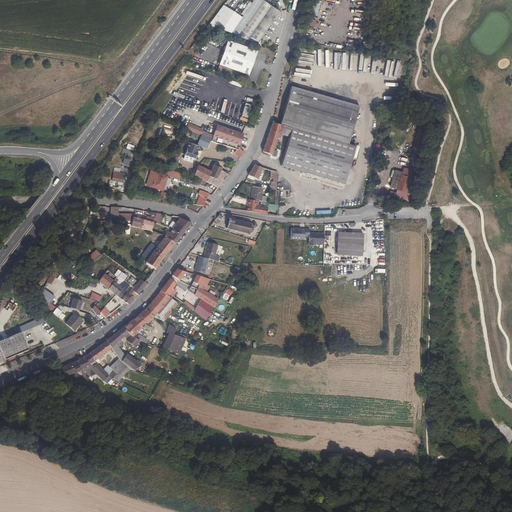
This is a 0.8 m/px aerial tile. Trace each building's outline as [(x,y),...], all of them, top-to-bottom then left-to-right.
[(313,0),(309,15),(316,17),(321,2),(314,0),(313,0)] [(225,7),(211,26),(234,35),(238,28),(245,20),(225,7)] [(250,74),(258,51),(228,41),(221,64),(250,74)] [(280,167),(343,187),(355,148),(347,146),(358,109),(291,89),(285,110),(280,126),(275,125),(272,125),(270,130),(267,139),(264,148),(262,154),(270,156),(276,139),(279,141),(280,137),(283,137),(283,136),(289,138),(280,167)] [(235,114),(242,116),(243,112),(245,105),(245,102),(237,100),(235,114)] [(222,146),(224,147),(234,151),(236,147),(239,140),(242,132),(237,130),(236,131),(205,120),(200,132),(212,136),(210,140),(210,141),(214,143),(222,146)] [(214,143),(210,141),(210,140),(199,136),(195,146),(217,156),(219,151),(222,146),(214,143)] [(194,153),(196,147),(187,144),(182,156),(193,160),(194,157),(196,154),(194,153)] [(412,189),(418,159),(405,156),(404,160),(398,159),(394,176),(400,177),(398,186),(412,189)] [(195,167),(192,176),(205,182),(207,177),(209,173),(195,167)] [(209,173),(207,177),(213,180),(217,172),(218,170),(215,168),(212,167),(209,173)] [(260,169),(253,167),(251,170),(249,173),(258,175),(260,169)] [(179,174),(165,169),(163,175),(177,180),(179,174)] [(165,177),(149,171),(144,185),(160,191),(165,177)] [(226,176),(217,172),(213,180),(207,177),(205,182),(213,186),(216,188),(221,182),(226,176)] [(260,190),(251,188),(249,194),(248,201),(257,202),(260,190)] [(203,204),(205,200),(199,197),(196,204),(190,202),(189,205),(193,206),(201,207),(203,204)] [(244,212),(265,216),(266,210),(253,208),(253,205),(254,202),(246,201),(245,207),(244,212)] [(111,222),(118,223),(119,210),(111,209),(111,222)] [(170,229),(179,236),(185,230),(190,223),(178,218),(170,229)] [(227,218),(224,229),(225,230),(225,229),(229,230),(228,231),(229,231),(229,230),(232,231),(233,232),(233,231),(236,232),(237,233),(237,232),(245,234),(246,235),(246,234),(249,232),(250,232),(249,231),(250,228),(254,226),(252,222),(248,224),(240,222),(239,221),(239,222),(236,221),(235,220),(235,221),(232,220),(231,219),(231,220),(227,219),(227,218)] [(151,233),(153,224),(153,223),(148,222),(137,220),(133,219),(132,224),(131,228),(151,233)] [(176,240),(179,236),(170,229),(168,232),(166,230),(163,237),(164,237),(173,243),(176,240)] [(288,240),(303,241),(303,235),(304,230),(289,229),(288,240)] [(308,229),(304,229),(304,230),(303,235),(307,235),(307,246),(314,246),(314,244),(323,244),(323,234),(308,233),(308,229)] [(337,255),(360,256),(361,231),(339,229),(337,255)] [(104,248),(111,253),(122,261),(129,253),(132,248),(111,232),(104,248)] [(144,262),(154,270),(163,257),(168,250),(170,248),(171,246),(173,243),(164,237),(156,247),(148,258),(144,262)] [(202,258),(211,261),(216,246),(206,243),(202,258)] [(104,248),(100,254),(107,259),(111,253),(104,248)] [(208,261),(197,258),(193,272),(204,275),(208,261)] [(167,294),(170,290),(172,291),(174,288),(176,285),(175,284),(176,282),(183,273),(175,270),(173,273),(165,283),(159,291),(165,296),(167,294)] [(183,273),(176,282),(189,288),(194,276),(183,273)] [(195,292),(199,283),(202,278),(194,276),(189,288),(183,299),(183,300),(185,301),(184,302),(183,306),(187,308),(195,292)] [(108,288),(113,283),(110,280),(106,277),(102,283),(108,288)] [(126,288),(129,290),(131,288),(122,280),(121,282),(120,283),(123,286),(126,288)] [(145,285),(143,283),(138,280),(131,288),(129,290),(134,295),(136,296),(140,290),(145,285)] [(121,290),(120,289),(117,286),(115,285),(113,283),(108,288),(116,295),(121,290)] [(203,285),(199,283),(195,292),(202,295),(207,287),(203,285)] [(130,297),(132,298),(134,295),(129,290),(126,288),(123,291),(125,293),(130,297)] [(50,303),(54,297),(44,289),(36,299),(52,312),(56,307),(50,303)] [(116,295),(120,299),(125,293),(123,291),(121,290),(116,295)] [(152,318),(161,322),(163,324),(164,322),(163,320),(176,304),(165,296),(159,291),(152,300),(144,309),(152,318)] [(89,300),(99,302),(101,296),(91,293),(89,300)] [(124,303),(130,297),(125,293),(120,299),(124,303)] [(171,294),(170,296),(180,304),(182,302),(171,294)] [(99,311),(104,318),(120,307),(114,299),(99,311)] [(81,303),(72,301),(69,310),(78,312),(81,303)] [(175,315),(181,309),(177,305),(172,311),(175,315)] [(121,329),(127,334),(131,337),(139,341),(146,344),(147,342),(138,337),(136,334),(135,335),(134,334),(140,329),(147,330),(150,327),(146,323),(152,318),(144,309),(139,314),(133,319),(124,327),(121,329)] [(51,315),(58,320),(61,316),(55,311),(51,315)] [(73,315),(65,326),(73,332),(77,327),(82,321),(73,315)] [(165,325),(167,326),(174,330),(172,335),(174,336),(177,332),(179,328),(168,321),(165,325)] [(6,333),(8,338),(32,328),(30,323),(6,333)] [(178,349),(183,339),(179,337),(174,336),(172,335),(174,330),(167,326),(166,329),(164,332),(166,334),(159,351),(166,354),(167,351),(171,352),(173,347),(178,349)] [(127,334),(121,329),(113,336),(106,342),(110,349),(115,344),(117,347),(121,344),(118,341),(127,334)] [(134,347),(139,341),(131,337),(127,342),(134,347)] [(0,361),(6,359),(15,355),(8,338),(0,340),(0,361)] [(111,351),(110,349),(106,342),(104,343),(96,349),(88,355),(93,362),(104,353),(106,355),(111,351)] [(120,350),(118,348),(117,347),(115,344),(110,349),(111,351),(118,360),(123,354),(120,350)] [(135,366),(123,354),(118,360),(127,369),(135,371),(136,369),(134,368),(135,366)] [(88,355),(84,358),(81,359),(79,360),(85,369),(91,366),(89,364),(93,362),(88,355)] [(72,374),(80,371),(85,369),(79,360),(69,364),(59,368),(60,370),(65,378),(72,374)] [(115,381),(127,369),(118,360),(108,367),(112,372),(114,374),(111,377),(110,379),(115,381)] [(80,371),(81,374),(83,379),(95,374),(91,367),(91,366),(85,369),(80,371)] [(281,466),(281,477),(286,477),(286,473),(293,474),(293,466),(281,466)]
